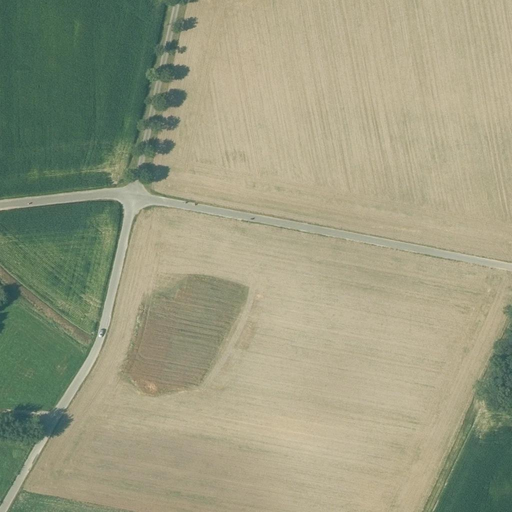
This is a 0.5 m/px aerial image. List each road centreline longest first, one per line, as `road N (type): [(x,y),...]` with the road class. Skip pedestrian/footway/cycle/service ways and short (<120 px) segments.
road 1 (unclassified): [(511,266),(133,198)]
road 2 (unclassified): [(3,511),(92,355),(133,198)]
road 3 (unclassified): [(133,198),(0,206)]
